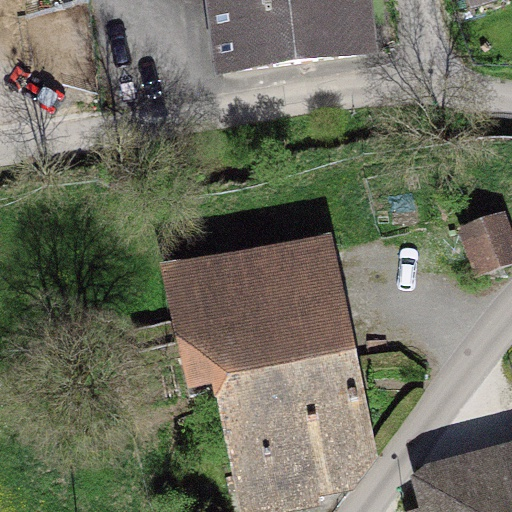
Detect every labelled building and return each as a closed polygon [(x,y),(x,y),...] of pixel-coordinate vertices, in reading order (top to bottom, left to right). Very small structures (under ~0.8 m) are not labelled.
[(202,0),(213,83),(378,62),(370,0),(202,0)] [(511,0),(466,0),(471,14),(511,0)] [(467,233),(481,271),(511,259),(511,258),(498,221),(467,233)] [(189,397),(211,392),(224,409),(241,511),(265,511),(316,504),(314,494),(352,484),(369,451),(326,245),(165,277),(189,397)] [(511,511),(511,451),(414,477),(424,511),(511,511)]
